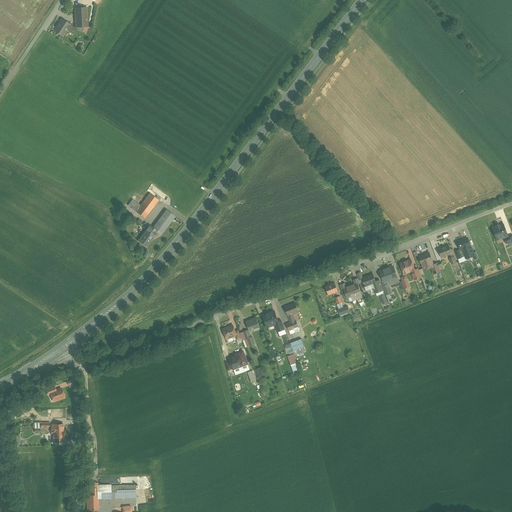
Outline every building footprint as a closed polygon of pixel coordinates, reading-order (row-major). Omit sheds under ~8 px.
[(87,8),(75,8),(75,17),(88,17),(87,8)] [(88,17),(75,17),(76,27),(78,27),(88,27),(88,17)] [(75,28),(62,19),(55,30),(63,36),(67,30),(74,34),(78,27),(76,27),(75,28)] [(150,193),(141,206),(133,199),(128,205),(136,212),(145,219),(159,200),(150,193)] [(167,210),(153,228),(157,232),(161,235),(175,216),(167,210)] [(504,225),(500,226),(499,225),(497,226),(496,227),(493,229),(497,241),(504,238),(508,237),(504,225)] [(150,226),(143,235),(143,236),(139,241),(146,247),(147,247),(146,246),(151,240),(151,241),(154,237),(154,236),(157,232),(153,228),(150,226)] [(467,238),(463,240),(457,242),(460,250),(463,249),(471,246),(467,238)] [(449,245),(438,250),(441,258),(450,255),(451,258),(454,257),(449,245)] [(471,246),(463,249),(465,256),(466,259),(473,256),(474,256),(473,253),(471,246)] [(460,250),(455,252),(460,263),(464,261),(463,257),(465,256),(463,249),(460,250)] [(432,261),(429,253),(424,255),(423,255),(419,257),(422,265),(424,269),(431,266),(434,265),(432,261)] [(419,269),(415,270),(411,260),(401,264),(404,272),(411,270),(415,281),(422,278),(419,269)] [(438,263),(434,265),(431,266),(434,274),(441,272),(439,267),(438,263)] [(385,270),(380,271),(385,283),(387,282),(388,284),(389,285),(399,282),(393,266),(389,268),(389,267),(384,269),(385,270)] [(373,274),(363,278),(363,279),(366,286),(364,287),(366,291),(370,289),(372,294),(382,290),(380,285),(380,284),(377,286),(376,283),(376,282),(373,274)] [(406,277),(401,278),(405,289),(410,287),(406,277)] [(338,292),(335,284),(325,287),(328,295),(338,292)] [(347,288),(344,289),(345,292),(348,298),(352,297),(353,300),(362,297),(358,285),(357,284),(355,284),(347,288)] [(388,284),(383,286),(386,295),(391,293),(389,285),(388,284)] [(295,303),(285,308),(288,316),(291,323),(295,321),(293,314),(299,312),(295,303)] [(347,306),(338,309),(341,315),(349,312),(347,306)] [(274,311),(271,313),(270,312),(268,313),(268,314),(263,315),(266,324),(265,324),(266,328),(275,325),(279,323),(278,322),(274,311)] [(256,318),(246,322),(250,331),(259,327),(256,318)] [(282,321),(278,322),(279,323),(275,325),(278,332),(285,329),(282,321)] [(291,323),(287,325),(289,331),(299,327),(296,321),(295,321),(291,323)] [(233,326),(223,330),(227,339),(235,336),(237,335),(235,331),(233,326)] [(301,339),(290,343),(291,344),(293,351),(304,347),(301,339)] [(291,344),(286,346),(288,351),(289,354),(294,352),(293,351),(291,344)] [(241,349),(230,353),(234,365),(234,367),(236,366),(246,362),(241,349)] [(293,355),(288,357),(291,365),(296,363),(293,355)] [(234,367),(234,365),(228,367),(230,376),(239,373),(236,366),(234,367)] [(55,386),(46,389),(49,395),(51,394),(51,393),(56,391),(55,386)] [(56,391),(51,393),(51,394),(53,398),(54,397),(55,401),(65,397),(64,397),(65,396),(64,394),(63,394),(62,389),(56,391)] [(63,420),(62,409),(53,409),(54,420),(63,420)] [(63,432),(49,432),(50,437),(53,437),(53,444),(64,444),(64,439),(63,439),(63,432)] [(98,483),(89,483),(90,495),(87,495),(87,511),(99,510),(99,499),(98,486),(98,483)] [(136,485),(110,486),(111,498),(136,498),(136,485)] [(110,486),(98,486),(99,499),(111,498),(110,486)]
